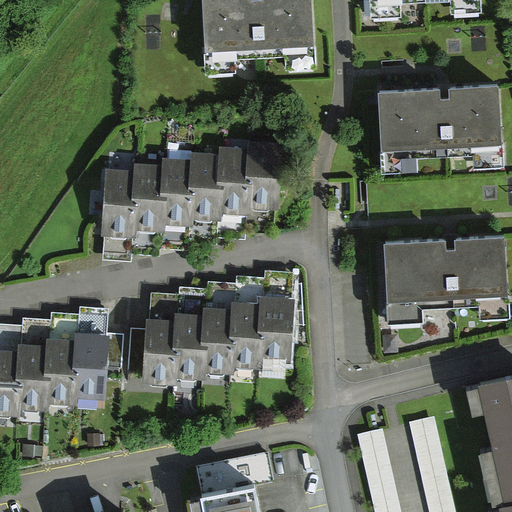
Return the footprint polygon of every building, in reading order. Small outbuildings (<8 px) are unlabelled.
[(280,70),(310,68),(306,0),(195,0),(200,72),(227,71),(226,55),(279,52),(280,70)] [(447,14),(479,13),(477,0),(363,0),(365,17),(396,16),(395,3),(447,0),(447,14)] [(474,173),(504,172),(500,90),(376,96),(380,176),(416,174),(415,158),(473,156),(474,173)] [(245,235),(273,237),(277,145),(250,143),(249,152),(245,235)] [(217,242),(244,243),(245,235),(249,152),(221,150),(221,155),(217,242)] [(189,246),(217,247),(217,242),(221,155),(194,154),(194,161),(189,246)] [(160,252),(189,253),(189,246),(194,161),(166,160),(165,166),(160,252)] [(132,257),(160,258),(160,252),(165,166),(137,165),(137,173),(132,257)] [(104,263),(131,265),(132,257),(137,173),(108,171),(104,263)] [(480,327),(511,325),(507,244),(383,249),(386,329),(422,328),(422,312),(479,309),(480,327)] [(290,301),(261,298),(260,306),(259,366),(288,369),(290,301)] [(260,306),(231,304),(230,311),(229,371),(258,374),(259,366),(260,306)] [(230,311),(201,309),(200,316),(199,376),(228,379),(229,371),(230,311)] [(200,316),(171,313),(171,321),(170,381),(199,383),(199,376),(200,316)] [(171,321),(142,318),(141,386),(170,389),(170,381),(171,321)] [(112,335),(83,332),(83,336),(78,402),(107,405),(112,335)] [(83,336),(53,333),(53,339),(49,403),(78,406),(78,402),(83,336)] [(53,339),(24,336),(23,346),(21,407),(49,409),(49,403),(53,339)] [(23,346),(0,343),(0,415),(20,417),(21,407),(23,346)] [(511,380),(486,385),(508,496),(511,495),(511,380)] [(409,419),(429,511),(455,511),(434,414),(409,419)] [(402,511),(383,426),(358,432),(375,511),(402,511)] [(260,511),(255,485),(200,496),(203,511),(260,511)] [(130,511),(126,501),(96,511),(130,511)]
